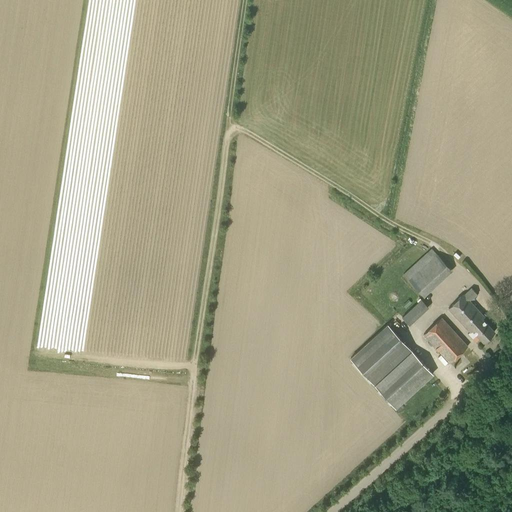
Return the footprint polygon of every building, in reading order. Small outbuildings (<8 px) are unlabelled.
[(424,297),(452,271),(437,254),(409,280),(424,297)] [(493,331),(481,318),(484,316),(469,300),(476,293),(471,286),(448,307),(469,331),(472,329),(482,341),(493,331)] [(410,325),(429,307),(421,299),(402,317),(410,325)] [(450,363),(468,346),(450,326),(441,318),(423,334),(450,363)] [(395,409),(433,374),(387,324),(349,359),(395,409)]
